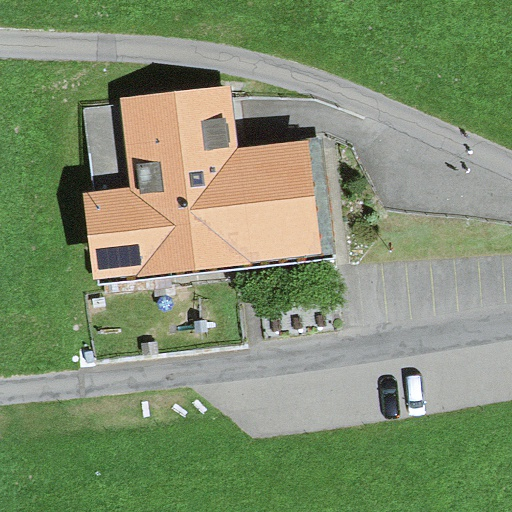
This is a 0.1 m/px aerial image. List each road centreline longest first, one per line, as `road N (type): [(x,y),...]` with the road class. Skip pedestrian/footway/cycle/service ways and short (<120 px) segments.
road 1 (unclassified): [(511,167),(327,86),(259,67),(148,51),(0,47)]
road 2 (unclassified): [(511,324),(240,369),(0,392)]
